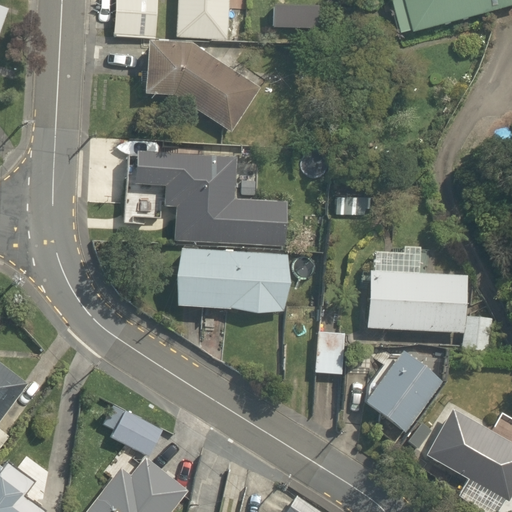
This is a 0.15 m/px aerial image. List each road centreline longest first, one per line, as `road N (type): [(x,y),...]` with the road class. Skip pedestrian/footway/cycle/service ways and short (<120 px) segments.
road 1 (residential): [(384,511),(95,322),(57,260),(52,230)]
road 2 (residential): [(52,230),(62,0)]
